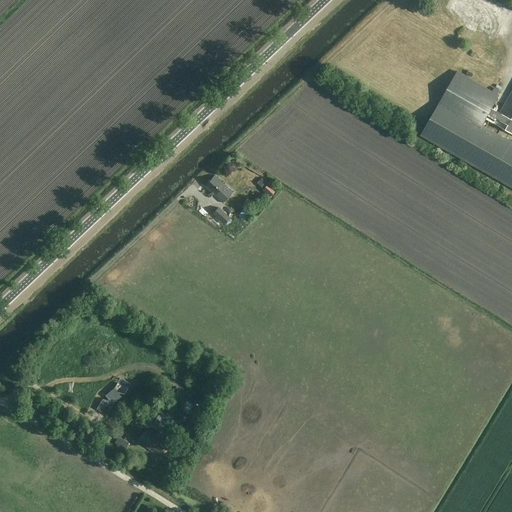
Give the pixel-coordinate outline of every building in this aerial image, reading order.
[(453,18),(488,37),(498,19),(463,0),(453,18)] [(421,50),(386,31),(380,43),(387,47),(384,52),(403,63),(404,60),(413,65),(421,50)] [(511,188),(511,142),(483,125),(500,95),(457,71),(420,136),(511,188)] [(511,91),(494,124),(511,133),(511,91)] [(223,203),(233,193),(214,176),(204,187),(223,203)] [(262,178),(257,183),(263,189),(268,184),(262,178)] [(224,225),(230,219),(218,208),(212,214),(224,225)] [(96,410),(106,415),(114,404),(121,398),(113,388),(104,396),(108,401),(102,399),(96,410)] [(156,432),(155,433),(156,434),(156,436),(159,438),(161,435),(166,438),(175,425),(159,414),(149,427),(156,432)] [(162,458),(170,445),(159,438),(156,436),(156,434),(155,433),(147,428),(138,442),(162,458)] [(129,443),(118,437),(114,443),(125,450),(129,443)]
